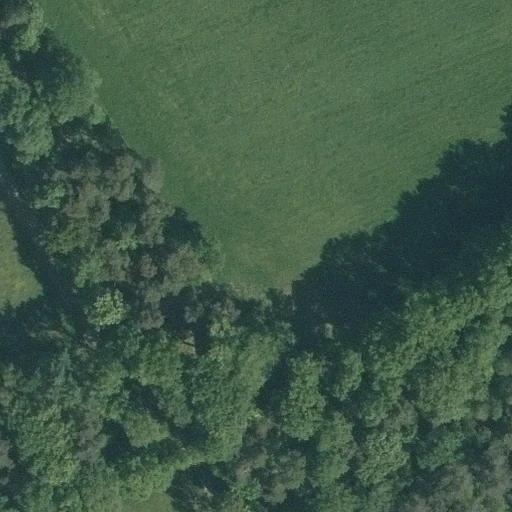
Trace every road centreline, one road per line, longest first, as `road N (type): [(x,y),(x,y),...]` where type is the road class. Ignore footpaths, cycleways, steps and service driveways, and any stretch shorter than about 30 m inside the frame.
road 1 (track): [(0,394),(415,337),(511,271)]
road 2 (track): [(224,511),(0,106)]
